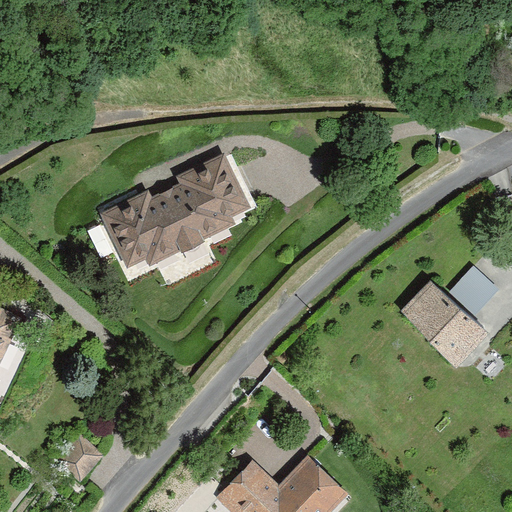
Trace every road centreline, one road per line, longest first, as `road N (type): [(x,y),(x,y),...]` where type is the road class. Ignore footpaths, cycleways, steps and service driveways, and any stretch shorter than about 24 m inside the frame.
road 1 (residential): [(511,158),(428,202),(304,297),(191,411),(107,511)]
road 2 (track): [(108,122),(365,98),(511,109)]
road 3 (unknown): [(0,255),(24,265),(106,345),(128,486)]
